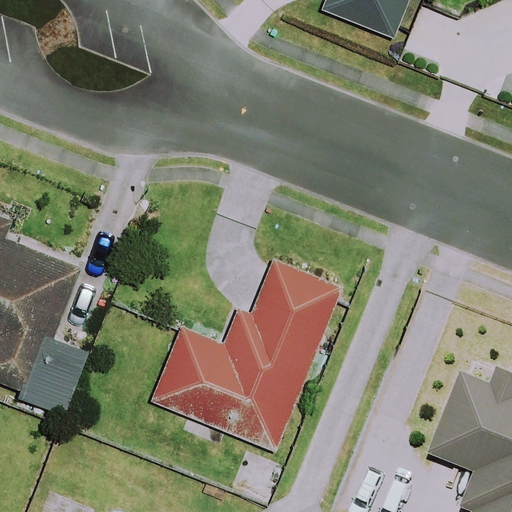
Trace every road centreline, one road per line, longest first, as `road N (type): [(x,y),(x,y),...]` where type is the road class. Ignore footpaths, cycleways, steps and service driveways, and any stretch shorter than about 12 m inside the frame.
road 1 (residential): [(511,219),(258,121)]
road 2 (residential): [(258,121),(117,128),(0,90)]
